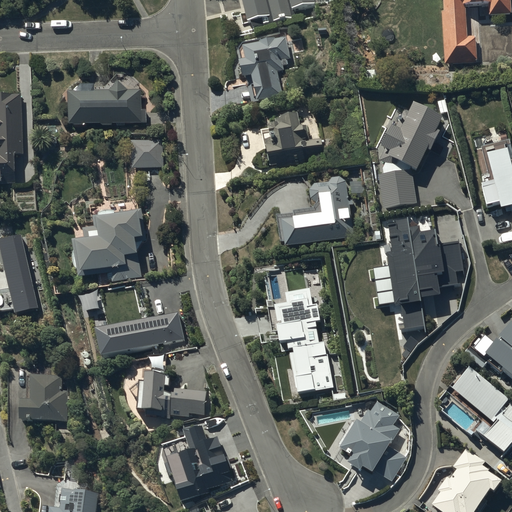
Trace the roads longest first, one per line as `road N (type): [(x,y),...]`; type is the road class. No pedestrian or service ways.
road 1 (residential): [(189,31),(219,325),(277,463),(324,511)]
road 2 (residential): [(361,511),(395,503),(425,451),(421,383),(442,341),(511,288)]
road 3 (residential): [(189,31),(0,39)]
